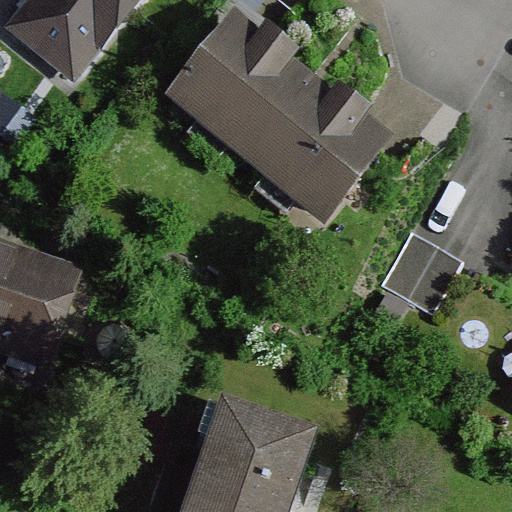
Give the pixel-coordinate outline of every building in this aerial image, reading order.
[(37,0),(15,27),(73,72),(129,0),(37,0)] [(237,17),(174,93),(322,213),(384,137),(237,17)] [(463,263),(411,235),(383,287),(434,315),(463,263)] [(0,357),(57,374),(85,276),(0,252),(0,357)] [(286,511),(311,441),(224,411),(189,511),(286,511)]
